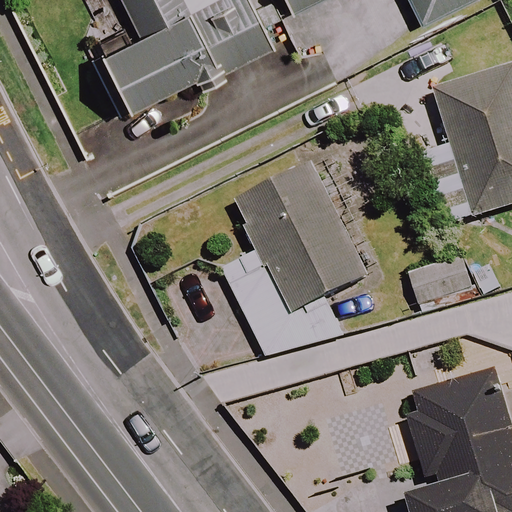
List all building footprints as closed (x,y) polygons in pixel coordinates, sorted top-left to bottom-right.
[(222,0),(212,5),(209,0),(110,0),(125,33),(86,50),(116,118),(261,55),(237,0),(222,0)] [(279,0),(292,26),(305,54),(339,38),(326,10),(347,0),(393,0),(410,35),(474,5),(471,0),(279,0)] [(511,208),(511,68),(433,94),(450,147),(413,158),(436,233),(511,208)] [(257,361),(343,339),(323,300),(364,280),(308,166),(229,204),(251,250),(214,269),(257,361)] [(396,273),(407,311),(469,294),(459,255),(396,273)] [(495,431),(483,381),(399,401),(420,491),(404,495),(407,511),(511,511),(511,455),(505,428),(495,431)]
